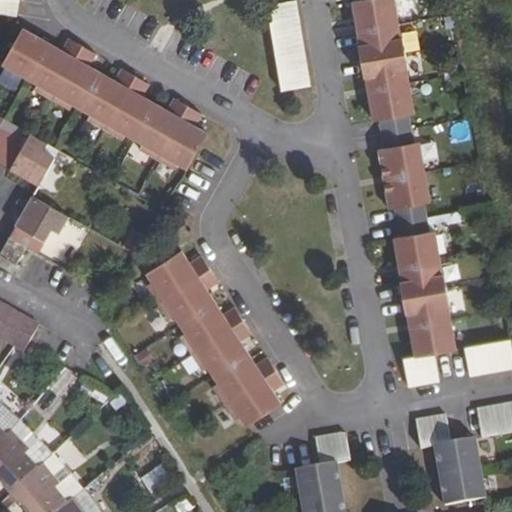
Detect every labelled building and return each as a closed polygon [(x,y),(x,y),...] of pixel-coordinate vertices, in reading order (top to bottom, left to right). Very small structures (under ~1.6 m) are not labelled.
[(0,0),(0,13),(16,16),(18,0),(0,0)] [(358,0),(358,1),(352,2),(355,18),(362,17),(364,31),(399,25),(394,0),(358,0)] [(296,1),(267,6),(272,36),(301,31),(296,1)] [(362,17),(355,18),(357,32),(364,31),(362,17)] [(358,46),(361,62),(406,54),(403,40),(402,40),(399,25),(364,31),(367,44),(360,46),(358,46)] [(22,29),(2,65),(37,85),(34,90),(52,100),(69,110),(72,105),(90,115),(87,120),(105,130),(123,140),(126,135),(142,144),(139,149),(157,160),(175,170),(178,165),(187,170),(208,134),(194,126),(201,114),(187,106),(174,98),(167,111),(142,97),(149,84),(136,77),(122,69),(115,81),(89,66),(96,54),(82,46),(68,39),(62,51),(22,29)] [(301,31),(272,36),(276,61),(305,56),(301,31)] [(357,32),(360,46),(367,44),(364,31),(357,32)] [(373,76),(375,90),(410,84),(407,68),(408,68),(406,54),(361,62),(364,78),(365,78),(373,76)] [(305,56),(276,61),(281,91),(310,86),(305,56)] [(373,76),(365,78),(368,91),(375,90),(373,76)] [(410,84),(375,90),(377,103),(370,105),(373,121),(379,120),(382,135),(412,130),(410,116),(415,115),(410,84)] [(375,90),(368,91),(370,105),(377,103),(375,90)] [(0,164),(8,169),(27,181),(30,176),(41,183),(56,158),(44,151),(49,144),(30,134),(25,142),(0,127),(5,119),(0,116),(0,164)] [(412,130),(382,135),(384,149),(378,150),(381,166),(387,165),(390,179),(424,174),(420,143),(414,144),(412,130)] [(384,180),(390,179),(387,165),(381,166),(384,180)] [(389,210),(395,209),(398,223),(426,219),(423,204),(430,204),(424,174),(390,179),(392,192),(386,194),(389,210)] [(30,176),(27,181),(39,187),(41,183),(30,176)] [(390,179),(384,180),(386,194),(392,192),(390,179)] [(33,196),(22,214),(27,217),(13,240),(27,248),(39,255),(52,231),(60,235),(70,216),(33,196)] [(17,224),(9,238),(13,240),(27,217),(22,214),(17,224)] [(406,267),(440,262),(435,232),(429,233),(426,219),(398,223),(400,237),(394,238),(397,255),(404,254),(406,267)] [(9,238),(0,253),(0,255),(17,266),(27,248),(13,240),(9,238)] [(182,251),(146,274),(152,283),(147,286),(158,302),(169,320),(174,316),(186,334),(181,337),(192,354),(203,371),(208,368),(218,384),(214,387),(225,404),(236,421),(241,418),(247,427),(282,404),(273,391),(285,384),(276,370),(268,357),(256,365),(240,341),(252,333),(243,321),(235,307),(223,315),(207,290),(219,282),(210,269),(201,256),(190,264),(182,251)] [(404,254),(397,255),(399,269),(406,267),(404,254)] [(400,283),(403,298),(446,291),(444,276),(442,277),(440,262),(406,267),(408,281),(401,282),(400,283)] [(406,267),(399,269),(401,282),(408,281),(406,267)] [(406,314),(407,314),(414,313),(417,326),(450,320),(447,306),(449,305),(446,291),(403,298),(406,314)] [(0,339),(23,353),(27,346),(39,325),(0,302),(0,339)] [(414,313),(407,314),(410,328),(417,326),(414,313)] [(434,353),(456,349),(450,320),(417,326),(419,340),(412,341),(415,357),(403,358),(408,387),(439,382),(434,353)] [(417,326),(410,328),(412,341),(419,340),(417,326)] [(511,349),(510,340),(465,347),(470,376),(511,368),(511,349)] [(511,402),(477,409),(482,437),(511,431),(511,402)] [(20,420),(0,403),(0,428),(7,435),(11,429),(20,420)] [(451,442),(446,415),(415,420),(420,449),(435,447),(445,506),(486,499),(475,438),(451,442)] [(53,455),(20,420),(11,429),(30,449),(26,453),(39,468),(44,464),(53,455)] [(26,453),(30,449),(11,429),(7,435),(0,442),(0,484),(10,494),(39,468),(26,453)] [(346,432),(315,438),(320,466),(295,470),(303,511),(345,511),(337,463),(351,461),(346,432)] [(83,491),(53,455),(44,464),(60,484),(56,487),(68,503),(73,499),(83,491)] [(56,511),(68,503),(56,487),(60,484),(44,464),(39,468),(10,494),(19,505),(24,511),(56,511)] [(154,494),(176,479),(165,464),(144,480),(154,494)] [(97,511),(83,491),(73,499),(82,511),(97,511)] [(82,511),(73,499),(68,503),(56,511),(82,511)]
